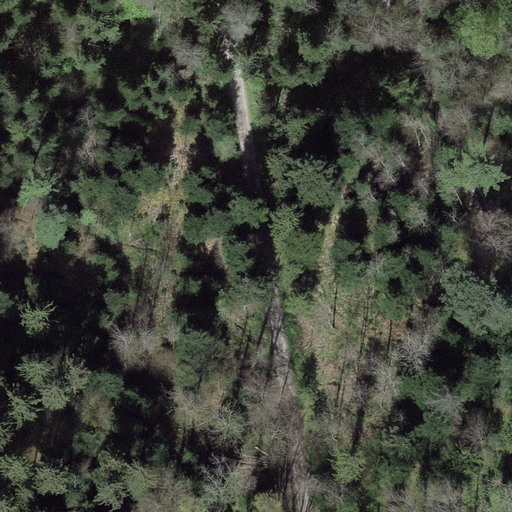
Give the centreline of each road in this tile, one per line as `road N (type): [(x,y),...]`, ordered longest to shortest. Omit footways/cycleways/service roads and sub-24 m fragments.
road 1 (track): [(308,511),(268,223),(224,0)]
road 2 (track): [(511,283),(385,0)]
